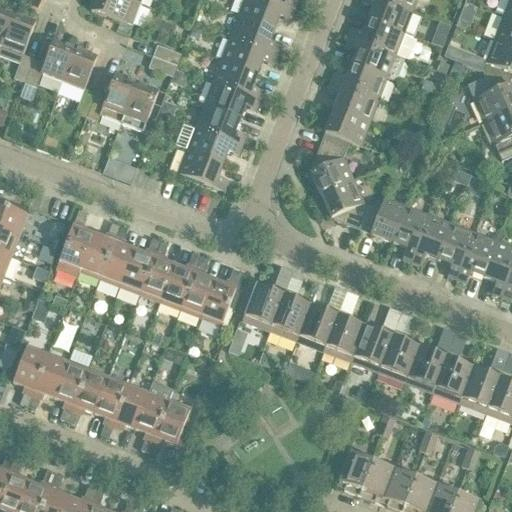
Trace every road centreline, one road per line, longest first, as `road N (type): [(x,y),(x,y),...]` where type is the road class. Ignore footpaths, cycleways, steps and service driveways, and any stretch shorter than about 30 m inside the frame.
road 1 (residential): [(511,335),(246,234)]
road 2 (residential): [(246,234),(220,240),(0,158)]
road 3 (residential): [(246,234),(331,0)]
road 4 (residential): [(191,511),(150,497),(157,475),(0,418)]
